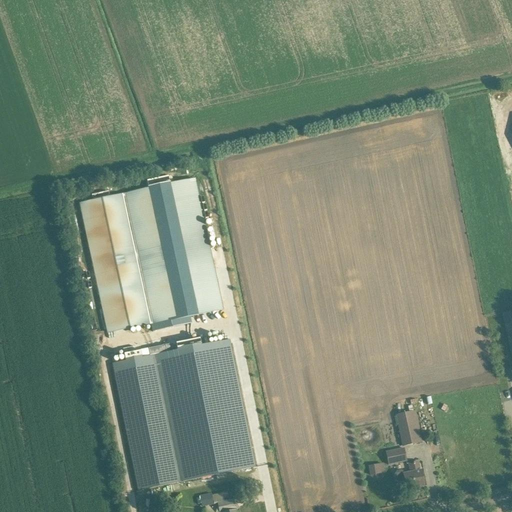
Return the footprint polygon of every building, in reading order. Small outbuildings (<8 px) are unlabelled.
[(80,205),(107,333),(151,323),(153,332),(191,324),(190,316),(223,309),(195,180),(80,205)] [(511,311),(503,314),(511,353),(511,311)] [(126,361),(113,364),(138,491),(255,467),(229,340),(202,346),(200,338),(148,349),(150,356),(142,358),(141,351),(124,355),(126,361)] [(397,416),(403,446),(419,443),(412,412),(397,416)] [(386,452),(389,466),(407,462),(404,449),(386,452)] [(396,471),(394,475),(395,480),(399,483),(405,481),(406,490),(424,486),(421,471),(420,471),(418,462),(409,464),(411,473),(404,474),(403,471),(401,470),(396,471)] [(212,494),(200,497),(202,507),(214,504),(212,494)] [(236,511),(233,500),(218,503),(219,511),(236,511)]
